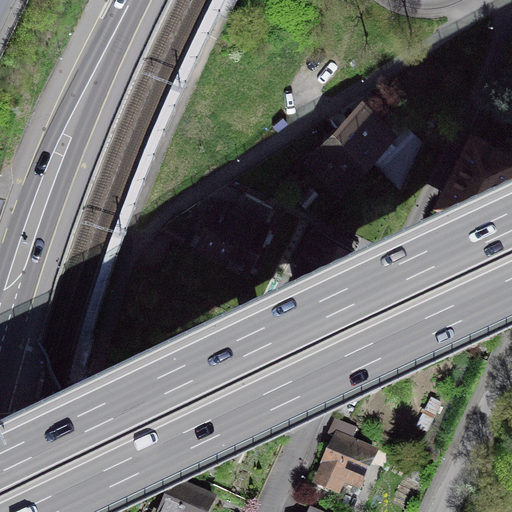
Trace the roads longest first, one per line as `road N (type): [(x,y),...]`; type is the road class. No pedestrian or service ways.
road 1 (residential): [(505,0),(472,107),(266,511)]
road 2 (motorway): [(511,221),(0,462)]
road 3 (motorway): [(36,511),(511,287)]
road 4 (primary): [(0,326),(49,176),(130,0)]
road 5 (residential): [(511,359),(441,511)]
